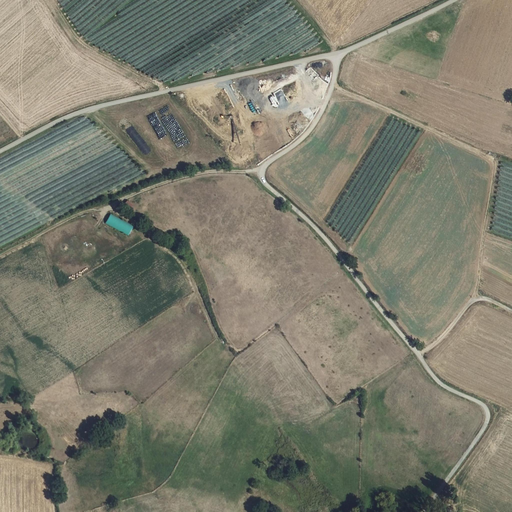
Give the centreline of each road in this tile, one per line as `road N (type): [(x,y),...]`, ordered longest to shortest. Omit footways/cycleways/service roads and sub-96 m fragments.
road 1 (unclassified): [(339,53),(316,121),(260,171),(329,242),(442,385),(484,406),(481,435),(425,511)]
road 2 (track): [(332,85),(492,159),(477,288),(449,329),(419,354)]
road 3 (unclassified): [(0,152),(99,107),(339,53)]
road 4 (track): [(260,171),(167,177),(0,252)]
road 5 (unclassified): [(339,53),(455,0)]
